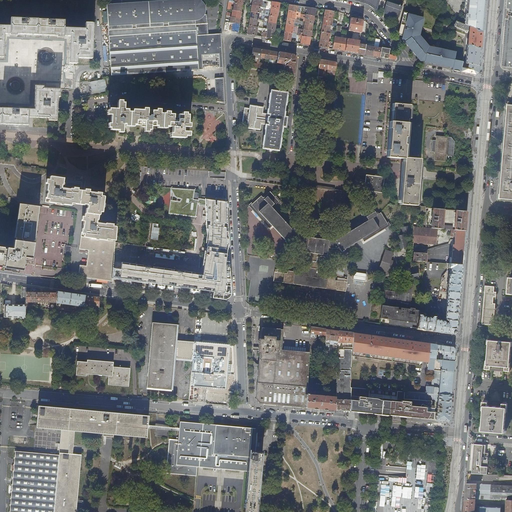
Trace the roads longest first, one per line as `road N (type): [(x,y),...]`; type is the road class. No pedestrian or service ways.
road 1 (residential): [(0,391),(244,412)]
road 2 (residential): [(0,277),(238,311)]
road 3 (residential): [(472,341),(238,311)]
road 4 (residential): [(0,128),(49,132),(66,123),(79,71),(100,69),(96,0)]
road 5 (residential): [(229,108),(238,311)]
road 6 (residential): [(88,125),(91,101),(140,92),(229,108)]
road 7 (residential): [(304,50),(226,37),(229,108)]
road 8 (tertiary): [(484,208),(496,73)]
road 9 (residential): [(406,68),(373,17),(309,2)]
road 10 (tertiary): [(473,330),(484,208)]
road 11 (residential): [(244,412),(365,424)]
